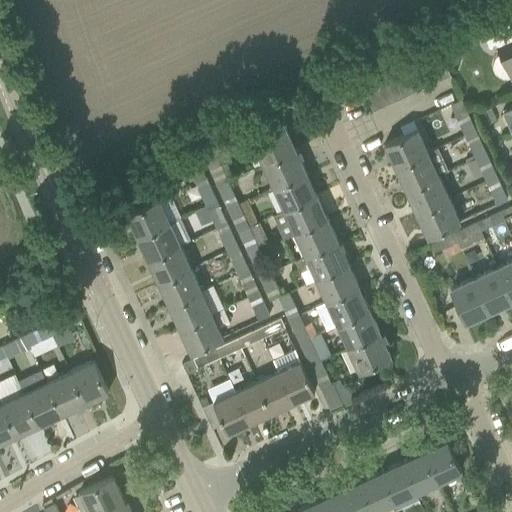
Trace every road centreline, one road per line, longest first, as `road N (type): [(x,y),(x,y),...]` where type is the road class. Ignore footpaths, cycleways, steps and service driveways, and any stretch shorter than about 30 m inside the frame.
road 1 (residential): [(156,425),(0,62)]
road 2 (residential): [(187,502),(460,381)]
road 3 (residential): [(460,381),(327,119)]
road 4 (residential): [(4,511),(156,425)]
road 5 (residential): [(511,491),(460,381)]
